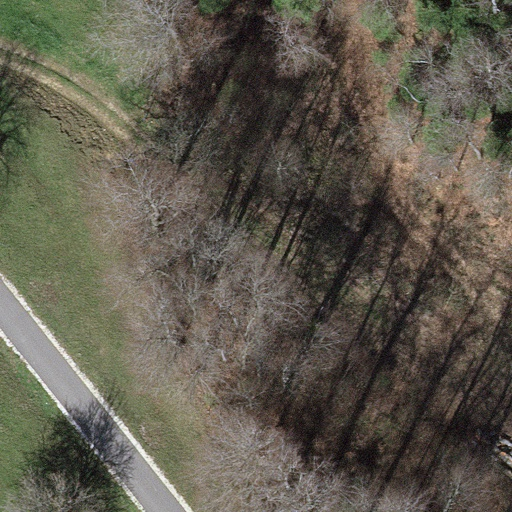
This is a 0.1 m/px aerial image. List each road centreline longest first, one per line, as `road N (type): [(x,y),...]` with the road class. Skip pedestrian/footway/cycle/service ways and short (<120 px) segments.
road 1 (track): [(121,123),(391,364),(459,405),(511,424)]
road 2 (track): [(177,511),(0,299)]
road 3 (track): [(0,48),(87,93),(121,123)]
